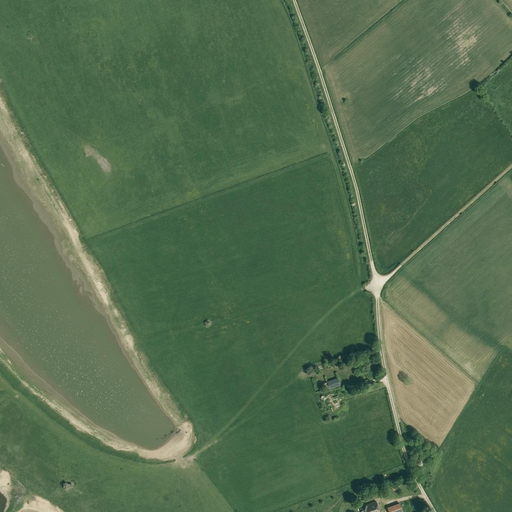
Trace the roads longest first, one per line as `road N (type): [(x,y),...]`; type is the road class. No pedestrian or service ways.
road 1 (track): [(377,283),(356,187),(294,0)]
road 2 (track): [(377,283),(383,359),(405,458),(434,511)]
road 3 (track): [(511,166),(377,283)]
